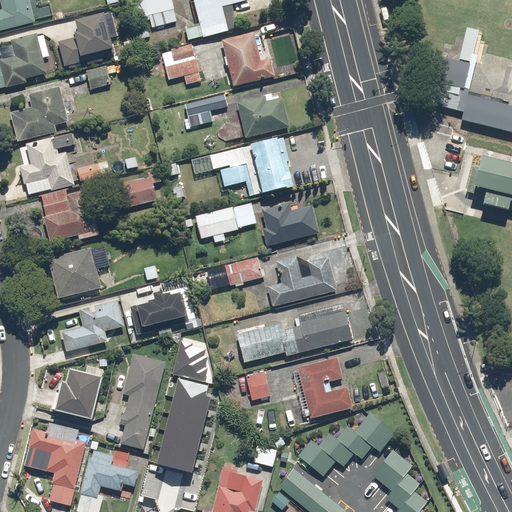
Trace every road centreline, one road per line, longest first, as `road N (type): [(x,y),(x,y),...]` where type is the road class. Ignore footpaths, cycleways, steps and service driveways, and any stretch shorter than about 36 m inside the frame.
road 1 (primary): [(335,0),(424,335),(504,511)]
road 2 (residential): [(0,448),(14,350),(0,290)]
